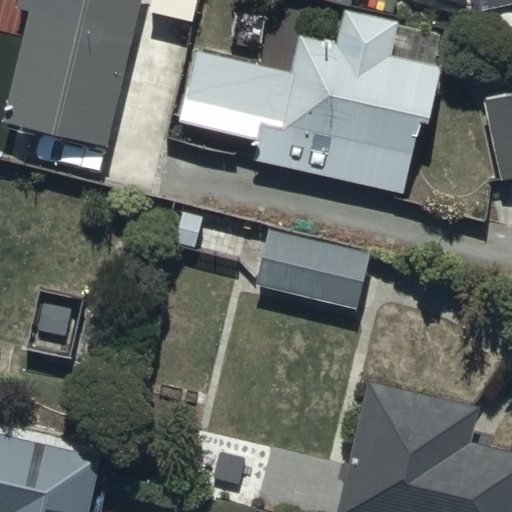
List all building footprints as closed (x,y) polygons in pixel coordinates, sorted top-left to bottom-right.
[(139,0),(20,0),(33,3),(10,120),(107,139),(139,0)] [(292,61),(195,41),(178,113),(260,132),(254,158),(403,193),(443,26),(346,4),(338,35),(300,26),(292,61)] [(511,88),(487,93),(502,174),(511,171),(511,88)] [(370,242),(267,218),(254,282),(358,303),(370,242)] [(485,391),(368,369),(341,511),(511,511),(511,442),(476,436),(485,391)] [(85,511),(100,450),(0,425),(0,511),(85,511)]
